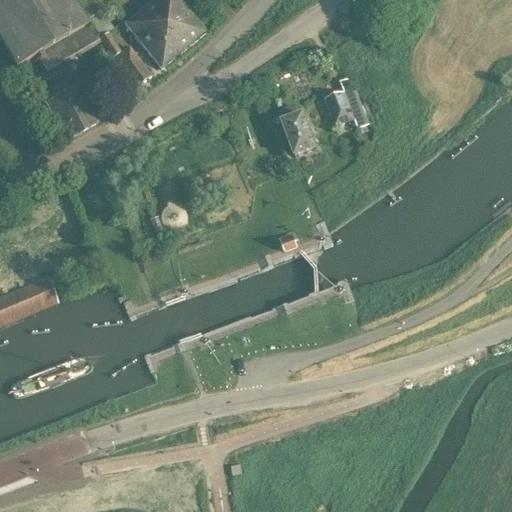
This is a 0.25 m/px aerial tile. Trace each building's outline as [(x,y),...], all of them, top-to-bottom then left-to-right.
[(73,0),(0,0),(0,41),(12,62),(31,50),(41,67),(60,56),(61,57),(95,37),(84,19),(85,18),(73,0)] [(98,0),(74,0),(84,15),(101,3),(98,0)] [(178,0),(144,0),(120,20),(156,64),(201,28),(178,0)] [(104,28),(95,34),(109,53),(107,54),(130,85),(146,72),(124,41),(117,47),(104,28)] [(69,72),(36,91),(61,137),(61,138),(95,120),(94,117),(69,72)] [(337,87),(318,95),(328,122),(348,114),(358,110),(348,83),(337,87)] [(296,109),(275,118),(288,153),(310,144),(296,109)] [(286,233),(277,236),(280,243),(281,246),(290,243),(289,240),(286,233)] [(0,290),(0,319),(55,296),(45,272),(0,290)]
